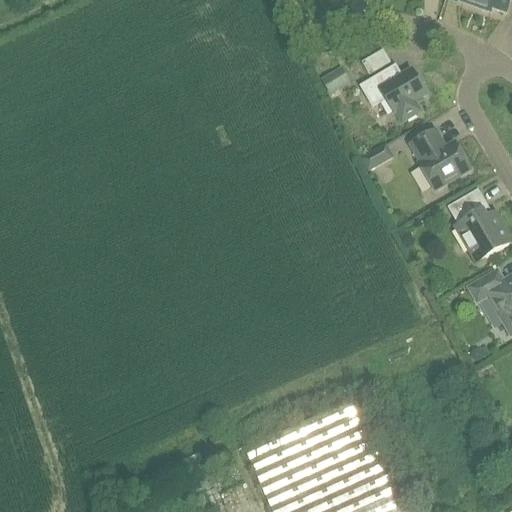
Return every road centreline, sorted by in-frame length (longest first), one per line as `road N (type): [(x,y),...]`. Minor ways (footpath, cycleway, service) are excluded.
road 1 (residential): [(477,48),(401,22),(306,30)]
road 2 (residential): [(511,185),(465,106),(477,48)]
